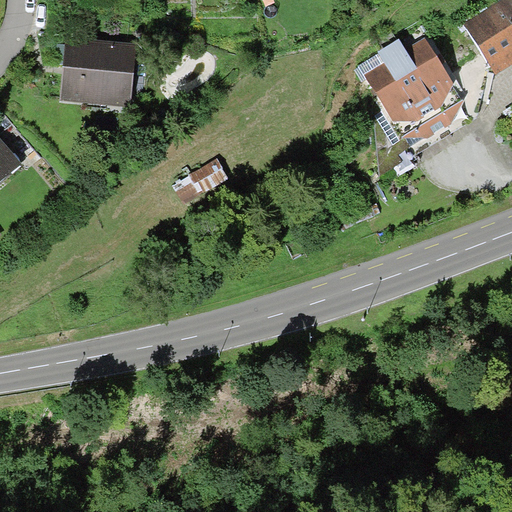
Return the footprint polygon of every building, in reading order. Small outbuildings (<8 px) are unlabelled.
[(511,0),(501,0),(465,23),(497,75),(511,65),(511,0)] [(66,41),(59,101),(131,110),(139,50),(66,41)] [(386,66),(364,79),(400,140),(428,141),(452,127),(463,104),(428,41),(407,53),(401,42),(379,54),(386,66)] [(0,185),(20,169),(0,145),(0,185)] [(216,162),(174,187),(185,205),(227,181),(216,162)]
